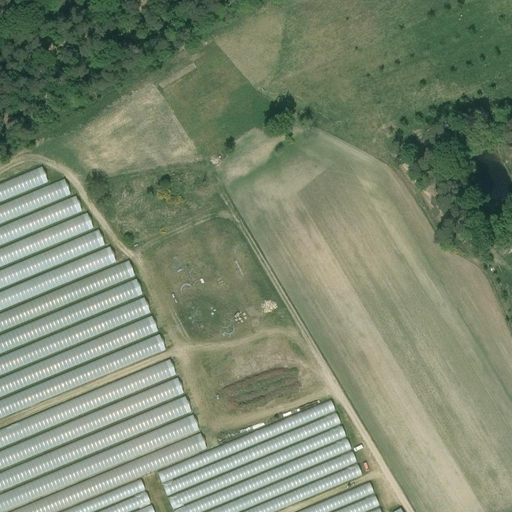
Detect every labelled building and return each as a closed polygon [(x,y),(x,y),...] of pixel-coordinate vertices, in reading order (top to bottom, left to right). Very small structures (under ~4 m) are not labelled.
[(186,81),(144,110),(163,137),(185,122),(190,119),(183,109),(207,93),(206,90),(234,75),(225,59),(186,81)] [(263,92),(220,121),(234,142),(277,112),(263,92)] [(185,122),(163,137),(176,156),(198,141),(185,122)] [(0,202),(49,184),(43,168),(0,184),(0,202)] [(0,224),(72,198),(66,182),(0,206),(0,224)] [(0,288),(106,249),(100,233),(0,270),(0,288)] [(130,263),(0,312),(0,331),(136,279),(130,263)] [(0,352),(144,297),(138,282),(0,334),(0,352)] [(0,355),(0,373),(152,316),(146,300),(0,355)] [(0,395),(159,334),(153,319),(0,377),(0,395)] [(161,337),(0,397),(0,416),(167,354),(161,337)] [(0,445),(177,378),(171,362),(0,427),(0,445)] [(187,399),(0,469),(0,487),(193,415),(187,399)] [(161,480),(173,511),(287,511),(368,479),(338,407),(161,480)] [(83,511),(158,511),(148,485),(83,511)] [(314,511),(381,511),(372,488),(314,511)]
